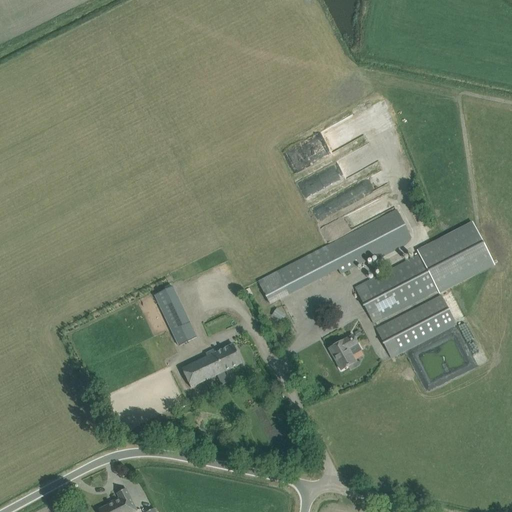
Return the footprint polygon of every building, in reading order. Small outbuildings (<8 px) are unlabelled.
[(341,195),(382,171),(376,161),(335,185),(341,195)] [(316,176),(321,183),(326,180),(321,173),(316,176)] [(377,261),(409,245),(407,241),(411,239),(396,211),(258,282),(270,306),(339,271),(341,275),(375,258),(377,261)] [(373,324),(383,319),(438,291),(439,295),(495,266),(472,222),(417,251),(419,255),(364,283),(354,288),(373,324)] [(155,302),(178,357),(187,353),(182,341),(191,337),(172,295),(155,302)] [(441,296),(385,325),(377,329),(391,359),(400,354),(456,325),(441,296)] [(282,322),(286,315),(276,308),(272,315),(282,322)] [(355,362),(348,349),(358,343),(353,336),(338,344),(329,349),(341,370),(355,362)] [(242,364),(233,345),(215,353),(213,349),(205,353),(207,357),(182,369),(191,388),(217,375),(222,385),(229,382),(224,372),(242,364)] [(99,511),(134,511),(137,511),(126,489),(117,494),(120,498),(112,502),(113,504),(99,510),(99,511)]
